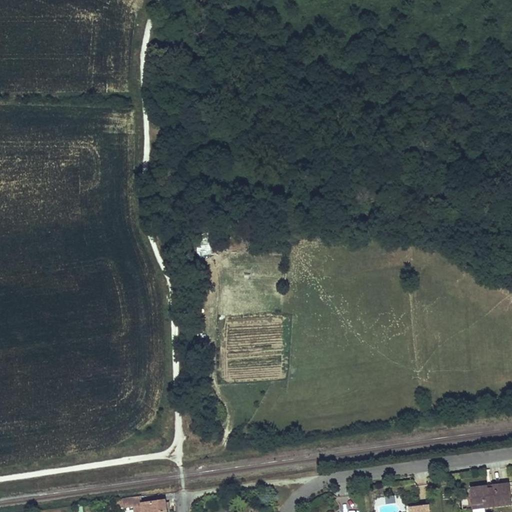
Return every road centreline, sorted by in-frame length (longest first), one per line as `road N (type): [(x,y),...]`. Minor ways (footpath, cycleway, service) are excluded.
road 1 (residential): [(286,511),(306,490),(332,479),(511,453)]
road 2 (track): [(174,451),(0,479)]
